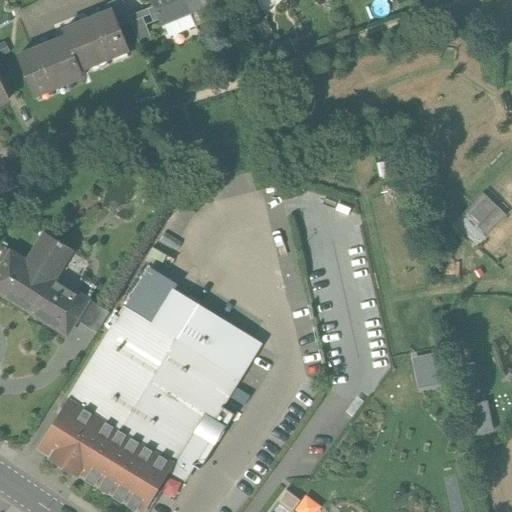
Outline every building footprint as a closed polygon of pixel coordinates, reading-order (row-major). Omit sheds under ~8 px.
[(121,0),(108,5),(111,13),(112,12),(119,28),(131,23),(121,0)] [(185,0),(152,0),(162,25),(191,14),(185,0)] [(224,0),(185,0),(191,14),(224,0)] [(257,0),(243,0),(248,10),(259,5),(257,0)] [(111,13),(64,32),(66,38),(80,71),(128,52),(119,28),(112,12),(111,13)] [(143,19),(131,23),(140,46),(152,41),(143,19)] [(80,71),(66,38),(18,58),(34,97),(82,78),(80,71)] [(0,80),(0,103),(9,99),(0,80)] [(41,234),(24,262),(3,249),(0,253),(6,257),(0,266),(0,295),(66,337),(75,322),(87,302),(53,280),(70,253),(41,234)] [(124,311),(69,400),(173,463),(167,472),(184,482),(209,441),(211,442),(221,426),(212,421),(259,346),(172,293),(151,328),(151,327),(177,284),(149,267),(123,310),(124,311)] [(87,302),(75,322),(96,335),(108,315),(87,302)] [(138,511),(142,511),(167,472),(173,463),(69,400),(38,450),(49,457),(48,459),(79,478),(80,476),(138,511)] [(292,511),(293,511),(300,502),(286,491),(270,511),(292,511)]
